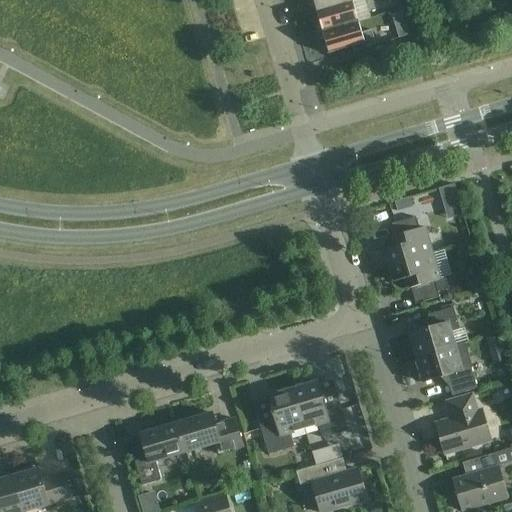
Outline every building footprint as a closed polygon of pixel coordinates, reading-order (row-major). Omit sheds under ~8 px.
[(312,0),(316,12),(352,1),(356,0),(312,0)] [(315,27),(316,29),(318,34),(332,30),(358,22),(352,1),(316,12),(320,25),(315,27)] [(476,4),(464,7),(468,18),(479,15),(476,4)] [(395,25),(399,38),(411,35),(407,21),(395,25)] [(358,22),(332,30),(318,34),(320,41),(324,40),(328,54),(352,47),(353,52),(375,45),(371,30),(361,33),(358,22)] [(463,215),(457,194),(454,184),(439,189),(448,220),(463,215)] [(397,212),(412,207),(409,198),(394,202),(397,212)] [(385,250),(389,266),(432,254),(425,227),(419,229),(416,217),(392,224),(396,236),(393,237),(396,247),(385,250)] [(432,254),(389,266),(394,282),(405,279),(408,289),(411,288),(416,304),(439,297),(437,290),(441,289),(442,290),(448,289),(445,278),(440,280),(432,254)] [(432,328),(409,334),(416,358),(455,347),(450,332),(460,330),(453,308),(428,315),(432,328)] [(497,335),(486,338),(488,346),(500,343),(497,335)] [(416,358),(424,383),(446,376),(452,396),(477,389),(464,344),(455,347),(416,358)] [(317,383),(293,390),(304,429),(319,424),(323,438),(348,431),(340,405),(325,409),(317,383)] [(277,423),(261,428),(268,454),(293,447),(289,433),(304,429),(293,390),(269,397),(277,423)] [(453,418),(436,423),(445,455),(490,441),(481,410),(477,411),(472,394),(446,402),(450,415),(452,415),(453,418)] [(178,423),(186,452),(214,444),(217,454),(243,447),(235,419),(216,425),(212,413),(178,423)] [(156,461),(186,452),(178,423),(140,435),(143,446),(131,450),(142,486),(161,480),(156,461)] [(493,454),(467,462),(471,475),(452,481),(462,511),(508,498),(499,467),(497,467),(493,454)] [(312,483),(320,511),(326,511),(367,500),(358,469),(324,479),(320,465),(296,472),(300,486),(312,483)] [(34,466),(15,472),(16,475),(13,476),(23,511),(26,511),(72,499),(65,473),(42,480),(38,469),(35,469),(34,466)] [(262,470),(256,473),(258,481),(269,477),(268,472),(262,470)] [(0,511),(23,511),(13,476),(11,477),(10,473),(0,476),(0,511)] [(140,498),(143,511),(154,511),(158,511),(153,494),(140,498)] [(229,511),(225,497),(195,506),(197,511),(229,511)]
